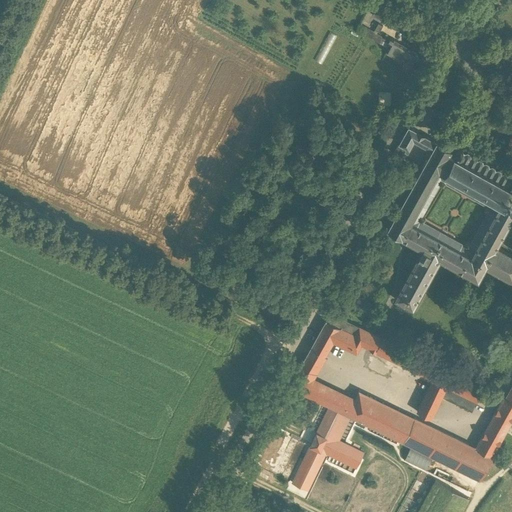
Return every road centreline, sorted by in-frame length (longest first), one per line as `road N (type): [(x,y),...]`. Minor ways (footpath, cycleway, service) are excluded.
road 1 (unclassified): [(203,511),(294,346),(387,149),(493,0)]
road 2 (track): [(294,346),(0,214)]
